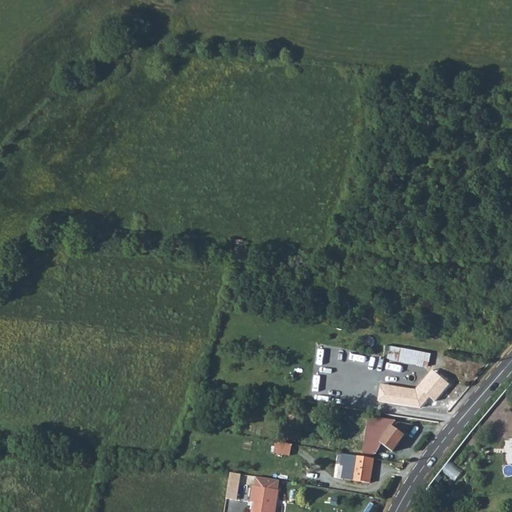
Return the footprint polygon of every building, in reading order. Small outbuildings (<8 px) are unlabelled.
[(242,248),(242,240),(233,239),(233,247),(242,248)] [(402,347),(375,343),(375,350),(388,353),(387,356),(400,359),(402,347)] [(402,347),(400,359),(399,360),(428,366),(431,353),(402,347)] [(450,383),(442,376),(436,371),(416,390),(381,385),(378,402),(421,409),(430,398),(435,401),(450,383)] [(445,373),(442,376),(450,383),(453,380),(445,373)] [(293,440),(299,419),(290,417),(285,438),(293,440)] [(392,424),(394,421),(369,417),(363,451),(362,452),(374,454),(381,445),(392,452),(405,434),(392,424)] [(291,444),(275,441),(273,453),(289,456),(291,444)] [(373,459),(342,454),(340,464),(344,464),(341,479),(369,483),(373,459)] [(271,479),(255,477),(250,504),(255,504),(253,511),(274,511),(280,481),(271,479)] [(452,492),(454,501),(463,500),(461,491),(452,492)]
